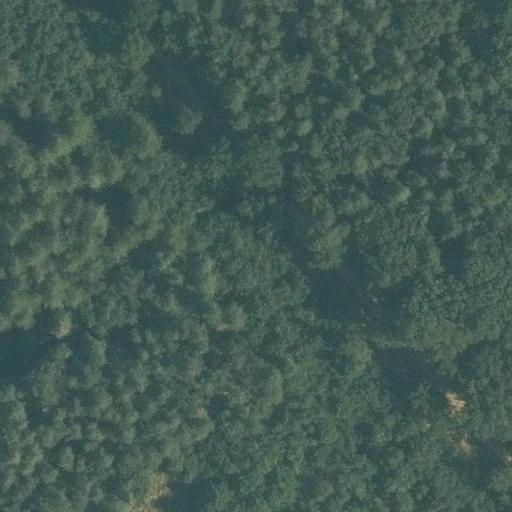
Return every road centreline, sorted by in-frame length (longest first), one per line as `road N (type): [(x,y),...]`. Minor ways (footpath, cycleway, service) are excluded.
road 1 (track): [(511,459),(112,0)]
road 2 (track): [(262,172),(212,200),(0,217)]
